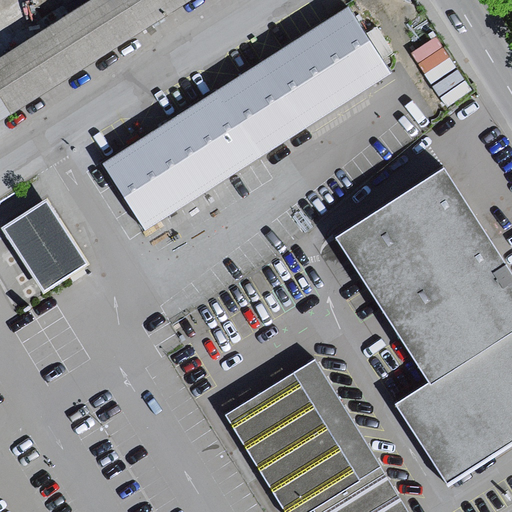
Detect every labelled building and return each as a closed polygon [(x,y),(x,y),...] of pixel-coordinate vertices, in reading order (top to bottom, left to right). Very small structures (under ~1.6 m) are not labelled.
[(198,0),(50,0),(0,29),(0,95),(9,111),(198,0)] [(385,73),(346,12),(108,164),(147,225),(385,73)] [(400,398),(456,488),(511,452),(511,265),(442,154),(334,222),(433,377),(400,398)] [(85,264),(44,202),(5,227),(46,289),(75,270),(85,264)] [(400,511),(311,363),(221,417),(277,511),(308,511),(312,510),(312,511),(400,511)]
